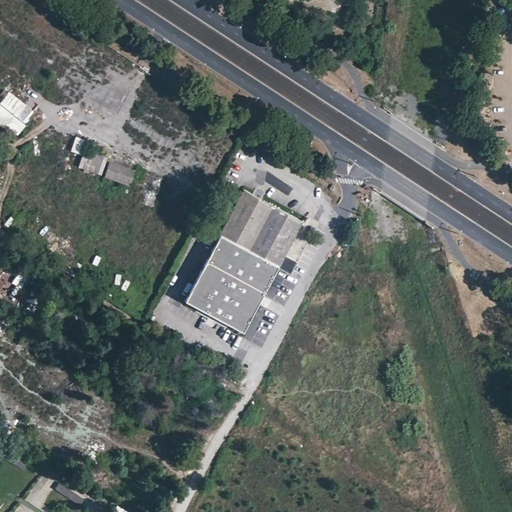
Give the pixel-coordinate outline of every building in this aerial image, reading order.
[(7,92),(0,102),(0,125),(17,137),(35,111),(7,92)] [(102,176),(106,157),(95,155),(98,143),(74,139),(71,153),(81,155),(78,171),(102,176)] [(109,162),(103,179),(130,187),(135,171),(109,162)] [(273,205),(244,189),(220,234),(249,250),(273,205)] [(302,220),(273,205),(249,250),(278,265),(290,244),(302,220)] [(314,227),(302,220),(290,244),(301,250),(314,227)] [(277,272),(220,240),(184,304),(242,336),(277,272)] [(191,340),(171,327),(166,334),(186,347),(191,340)]
